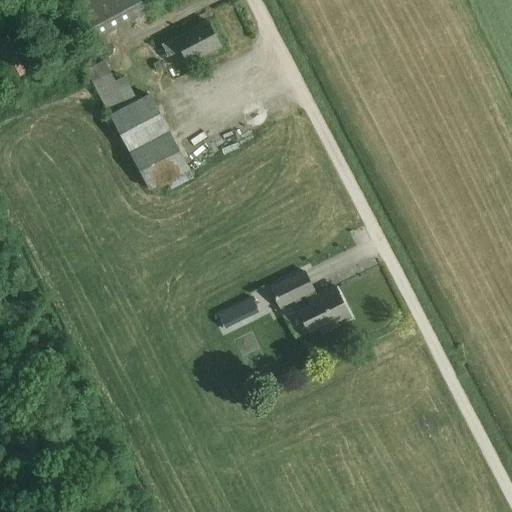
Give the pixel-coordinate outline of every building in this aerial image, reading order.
[(77,0),(96,36),(146,10),(141,0),(77,0)] [(55,16),(41,25),(40,25),(57,55),(72,46),(55,16)] [(207,20),(175,37),(162,44),(169,57),(182,50),(188,63),(192,61),(193,63),(202,59),(200,56),(221,46),(207,20)] [(14,31),(0,37),(0,65),(7,81),(32,69),(14,31)] [(109,114),(137,99),(125,75),(115,80),(105,59),(85,69),(109,114)] [(150,93),(137,99),(109,114),(150,190),(190,169),(150,93)] [(305,271),(270,288),(279,307),(296,299),(301,309),(299,310),(309,331),(321,326),(323,331),(351,318),(335,286),(309,298),(306,294),(314,290),(305,271)] [(249,314),(243,301),(217,313),(223,327),(249,314)]
